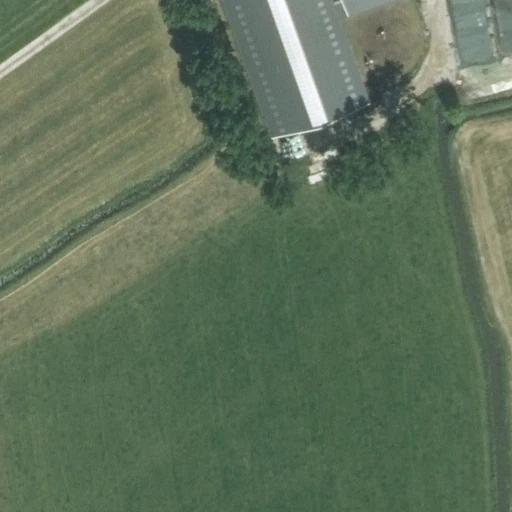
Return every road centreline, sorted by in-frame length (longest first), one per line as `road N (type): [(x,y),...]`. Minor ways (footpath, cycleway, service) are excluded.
road 1 (track): [(209,0),(264,153),(333,128)]
road 2 (track): [(100,0),(0,71)]
